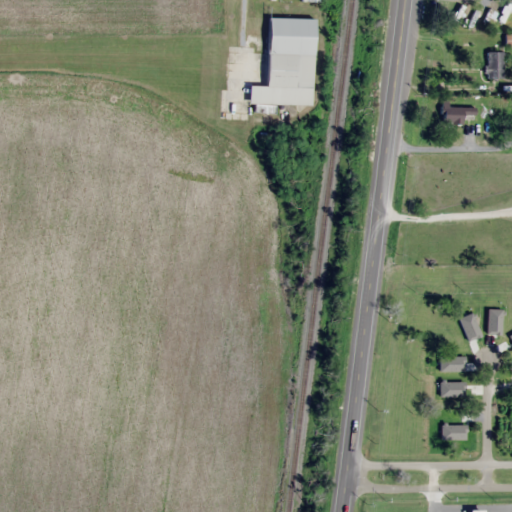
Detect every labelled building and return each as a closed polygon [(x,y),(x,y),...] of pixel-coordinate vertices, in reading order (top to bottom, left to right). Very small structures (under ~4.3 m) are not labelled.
[(497,4),(475,5),(477,29),(499,26),(497,4)] [(264,86),(247,85),(246,103),(310,105),(313,19),(266,18),(264,86)] [(503,51),(485,51),(485,79),(503,79),(503,51)] [(473,107),(449,106),(450,100),(440,100),(439,122),(461,124),(461,115),(473,116),(473,107)] [(498,310),(480,310),(480,325),(498,325),(498,310)] [(462,336),(474,326),(465,315),(453,325),(462,336)] [(463,354),(448,354),(448,373),(463,373),(463,354)] [(437,403),(453,403),(453,387),(437,387),(437,403)] [(448,421),(448,439),(465,439),(465,421),(448,421)]
